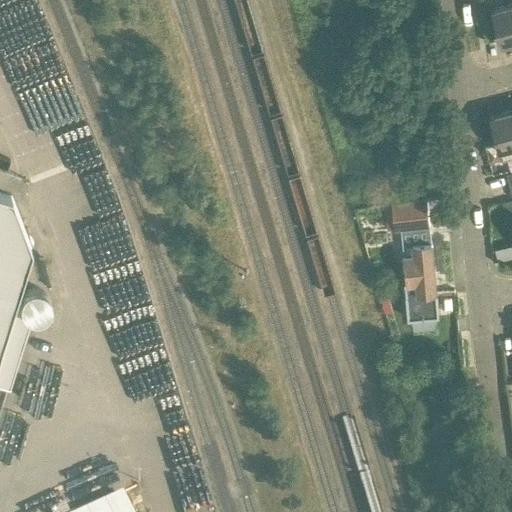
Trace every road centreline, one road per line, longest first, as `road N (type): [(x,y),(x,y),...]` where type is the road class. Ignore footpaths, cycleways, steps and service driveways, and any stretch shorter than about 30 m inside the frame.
road 1 (residential): [(480,304),(463,92)]
road 2 (residential): [(506,486),(480,304)]
